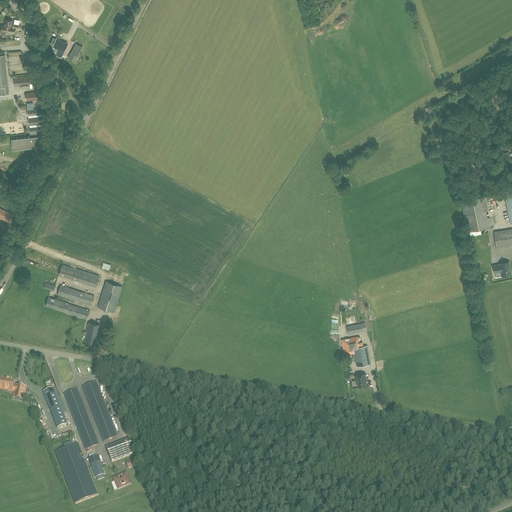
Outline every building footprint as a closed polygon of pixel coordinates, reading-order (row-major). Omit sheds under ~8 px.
[(27,16),(26,26),(26,31),(30,31),(30,27),(34,27),(34,23),(32,23),(32,17),(27,16)] [(19,25),(11,24),(12,20),(5,19),(4,26),(1,25),(1,31),(4,32),(4,33),(5,33),(7,34),(8,33),(8,32),(14,33),(15,27),(19,28),(19,25)] [(61,58),(66,49),(60,46),(63,41),(57,38),(53,46),(59,49),(56,55),(61,58)] [(79,55),(78,55),(82,47),(76,44),(69,58),(76,61),(79,55)] [(0,94),(9,94),(5,55),(0,55),(0,94)] [(15,77),(16,79),(14,79),(15,86),(31,84),(30,76),(27,76),(27,75),(15,77)] [(26,93),(26,101),(40,99),(39,91),(26,93)] [(42,108),(27,110),(31,135),(37,134),(37,132),(44,131),(42,108)] [(39,148),(38,134),(37,134),(31,135),(11,138),(13,151),(39,148)] [(511,162),(511,159),(510,159),(508,153),(500,154),(501,159),(498,159),(499,164),(511,162)] [(487,214),(486,209),(487,209),(485,196),(461,201),(467,231),(491,227),(488,213),(487,214)] [(14,215),(0,208),(0,217),(10,222),(14,215)] [(511,228),(494,232),(496,248),(511,245),(511,228)] [(499,264),(500,266),(497,267),(497,265),(493,266),(494,272),(501,271),(501,276),(511,274),(509,262),(499,264)] [(81,270),(62,264),(59,274),(78,280),(81,270)] [(81,270),(78,280),(96,286),(99,276),(81,270)] [(106,281),(98,307),(114,312),(122,286),(106,281)] [(94,296),(60,285),(57,295),(91,305),(94,296)] [(90,310),(48,297),(45,306),(87,319),(90,310)] [(365,322),(346,326),(348,334),(367,330),(365,322)] [(86,335),(85,342),(96,344),(100,325),(88,323),(87,332),(84,331),(83,335),(86,335)] [(358,336),(341,339),(344,356),(351,355),(355,354),(354,348),(360,347),(359,342),(358,336)] [(372,363),(368,345),(364,346),(360,347),(354,348),(355,354),(355,357),(357,366),(372,363)] [(358,387),(359,386),(360,387),(363,387),(364,385),(366,385),(365,378),(366,378),(365,373),(355,375),(356,382),(357,382),(358,387)] [(23,399),(25,390),(25,387),(16,385),(16,386),(12,385),(13,381),(0,378),(0,380),(0,388),(11,390),(15,391),(14,397),(23,399)] [(104,441),(117,436),(96,381),(83,386),(104,441)] [(53,388),(43,391),(45,396),(55,392),(53,388)] [(86,450),(99,444),(78,388),(64,394),(86,450)] [(55,392),(45,396),(53,416),(63,412),(55,392)] [(63,413),(53,416),(57,428),(68,424),(63,413)] [(130,438),(124,440),(106,447),(111,461),(135,452),(130,438)] [(55,452),(75,503),(97,494),(78,443),(55,452)] [(97,455),(88,459),(95,477),(104,474),(97,455)] [(133,459),(126,461),(128,468),(135,465),(133,459)] [(119,475),(113,478),(117,489),(130,484),(126,472),(121,474),(119,475)]
